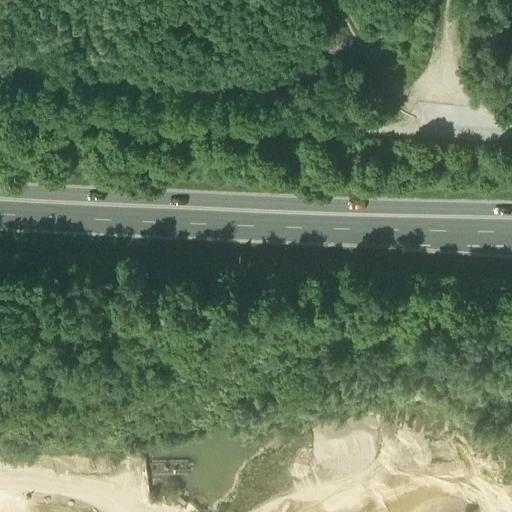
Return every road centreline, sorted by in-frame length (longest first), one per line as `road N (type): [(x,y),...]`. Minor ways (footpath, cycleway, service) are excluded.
road 1 (track): [(0,108),(511,139)]
road 2 (primary): [(0,221),(511,236)]
road 3 (track): [(435,136),(376,74),(332,0)]
road 4 (track): [(465,0),(451,136)]
